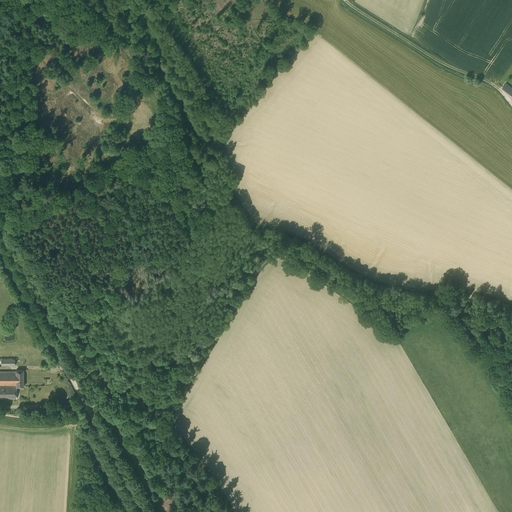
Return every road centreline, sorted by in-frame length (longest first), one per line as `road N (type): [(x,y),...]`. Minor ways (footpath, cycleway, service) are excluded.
road 1 (track): [(88,409),(0,246)]
road 2 (track): [(509,101),(492,82),(450,67),(367,16)]
